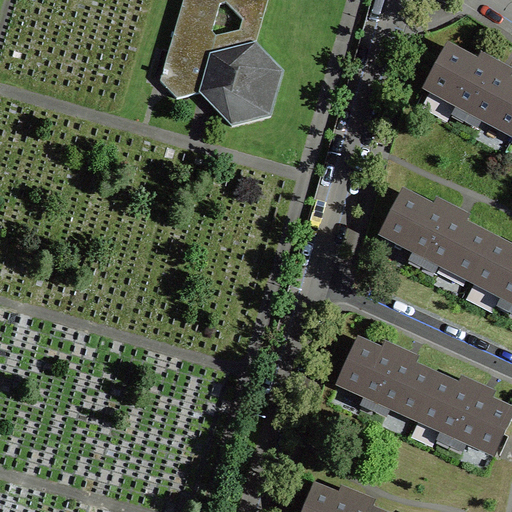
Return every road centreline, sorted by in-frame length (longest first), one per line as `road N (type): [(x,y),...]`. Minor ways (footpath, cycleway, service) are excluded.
road 1 (residential): [(399,0),(317,292)]
road 2 (residential): [(317,292),(256,511)]
road 3 (residential): [(317,292),(511,374)]
